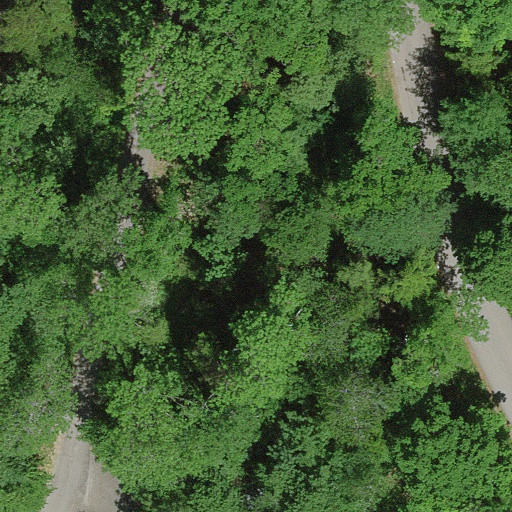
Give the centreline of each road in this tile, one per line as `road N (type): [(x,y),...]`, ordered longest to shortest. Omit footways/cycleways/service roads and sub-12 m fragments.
road 1 (unknown): [(63,508),(203,423),(296,338),(372,235),(427,133)]
road 2 (residential): [(61,511),(185,0)]
road 3 (tertiary): [(397,0),(460,271),(511,367)]
